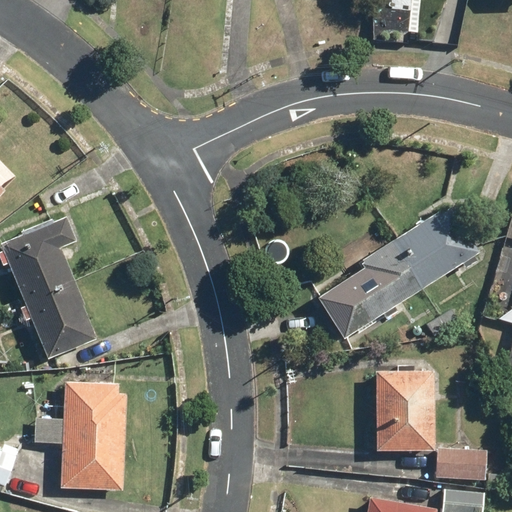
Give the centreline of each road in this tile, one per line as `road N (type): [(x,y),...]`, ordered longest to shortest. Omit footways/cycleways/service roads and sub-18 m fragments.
road 1 (residential): [(163,167),(316,97),(399,92),(511,114)]
road 2 (residential): [(227,511),(232,347),(204,254),(163,167)]
road 3 (residential): [(163,167),(84,69),(0,7)]
